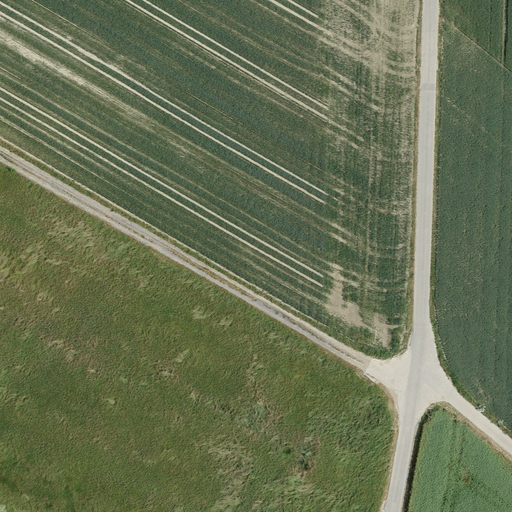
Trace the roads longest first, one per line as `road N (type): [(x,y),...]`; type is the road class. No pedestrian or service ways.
road 1 (track): [(0,154),(414,388)]
road 2 (unclassified): [(419,371),(430,0)]
road 3 (unclassified): [(392,511),(419,371)]
road 4 (unclassified): [(419,371),(511,447)]
